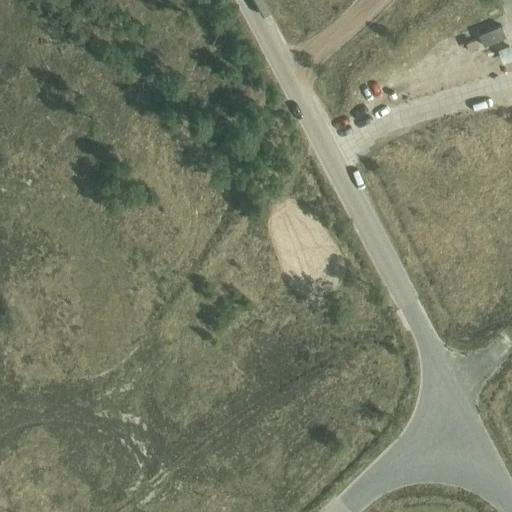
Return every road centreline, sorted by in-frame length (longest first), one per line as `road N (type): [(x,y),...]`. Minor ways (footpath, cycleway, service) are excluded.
road 1 (unclassified): [(456,403),(250,0)]
road 2 (unclassified): [(344,511),(456,403)]
